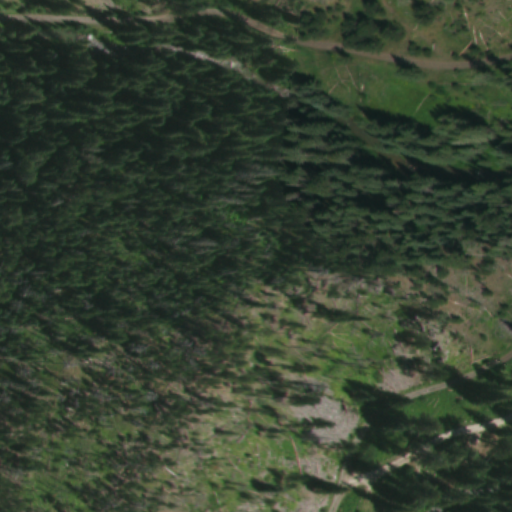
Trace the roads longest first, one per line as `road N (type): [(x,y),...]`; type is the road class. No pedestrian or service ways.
road 1 (track): [(511,51),(430,65),(225,12),(0,17)]
road 2 (track): [(335,511),(377,411),(511,349)]
